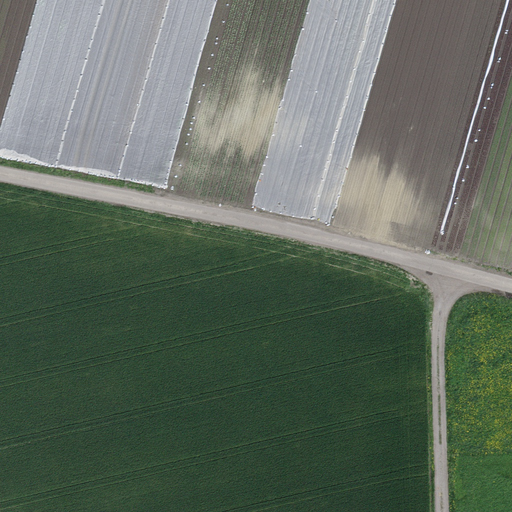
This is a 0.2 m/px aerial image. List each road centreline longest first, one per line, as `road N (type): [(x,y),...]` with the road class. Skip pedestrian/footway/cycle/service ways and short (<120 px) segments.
road 1 (track): [(448,270),(0,178)]
road 2 (track): [(450,511),(448,270)]
